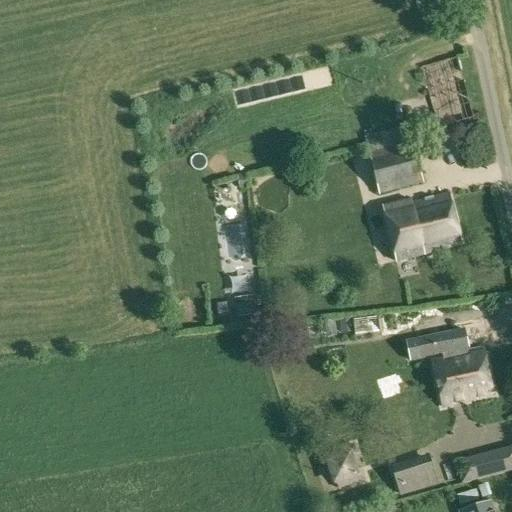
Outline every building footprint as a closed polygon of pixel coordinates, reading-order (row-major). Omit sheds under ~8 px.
[(421,68),(437,127),(476,118),(459,57),(421,68)] [(419,104),(409,106),(413,128),(423,126),(419,104)] [(369,152),(380,194),(425,184),(413,142),(369,152)] [(238,175),(240,187),(249,186),(248,174),(238,175)] [(385,207),(399,261),(463,246),(451,194),(414,203),(413,200),(385,207)] [(253,206),(228,208),(233,271),(258,270),(253,206)] [(254,314),(254,317),(259,316),(258,304),(263,304),(262,296),(257,296),(257,295),(235,298),(238,316),(254,314)] [(228,305),(217,306),(218,318),(230,317),(228,305)] [(378,314),(353,318),(355,335),(380,332),(378,314)] [(351,319),(336,321),(337,334),(353,331),(351,319)] [(335,320),(325,322),(328,336),(337,335),(337,334),(336,321),(335,320)] [(454,327),(454,330),(407,340),(411,360),(442,354),(444,360),(447,359),(471,354),(471,351),(489,348),(485,321),(454,327)] [(444,360),(433,362),(443,406),(494,395),(484,351),(471,354),(447,359),(444,360)] [(499,447),(511,445),(511,432),(497,434),(499,447)] [(354,445),(327,454),(338,488),(365,480),(361,468),(357,469),(354,458),(357,457),(354,445)] [(511,448),(489,454),(494,474),(511,469),(511,448)] [(400,465),(409,496),(445,485),(435,455),(400,465)] [(473,458),(457,462),(462,482),(478,478),(473,458)] [(494,511),(491,500),(459,511),(494,511)]
